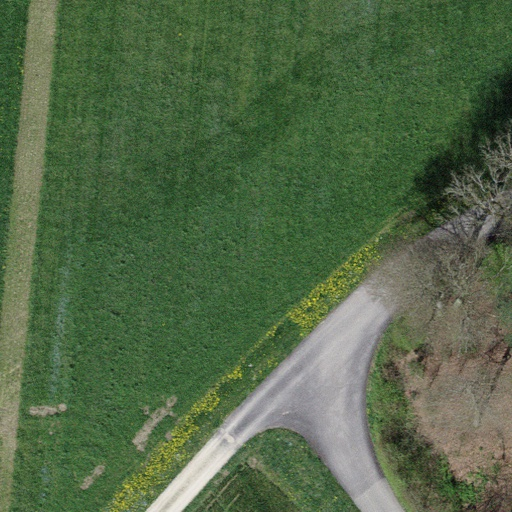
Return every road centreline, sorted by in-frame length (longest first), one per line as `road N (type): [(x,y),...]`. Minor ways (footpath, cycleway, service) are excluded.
road 1 (track): [(348,325),(243,420),(162,511)]
road 2 (unclassified): [(511,208),(434,250),(348,325)]
road 3 (track): [(348,325),(332,391),(341,437),(386,511)]
